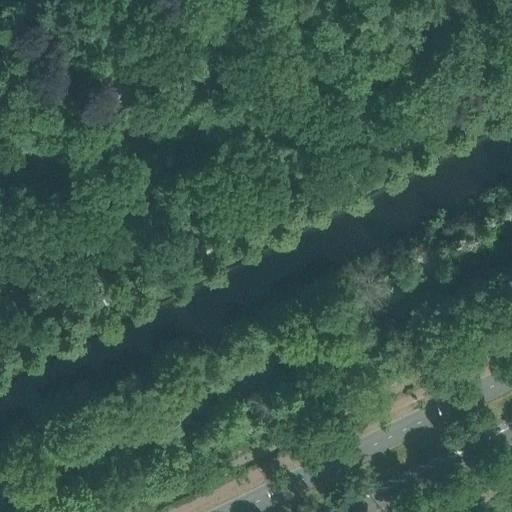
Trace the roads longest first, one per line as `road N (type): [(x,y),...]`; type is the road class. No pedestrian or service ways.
road 1 (secondary): [(511,377),(236,511)]
road 2 (secondary): [(359,511),(511,437)]
